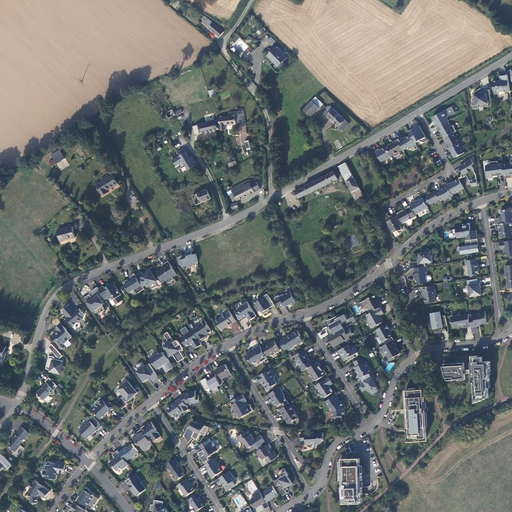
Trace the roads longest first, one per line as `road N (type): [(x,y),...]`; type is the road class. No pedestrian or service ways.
road 1 (tertiary): [(17,405),(49,304),(66,286),(271,199)]
road 2 (unclassified): [(251,0),(223,42),(269,122),(271,199)]
road 3 (residential): [(396,253),(381,212),(448,165),(417,111)]
road 4 (tertiary): [(271,199),(417,111)]
road 5 (residential): [(151,400),(219,510)]
